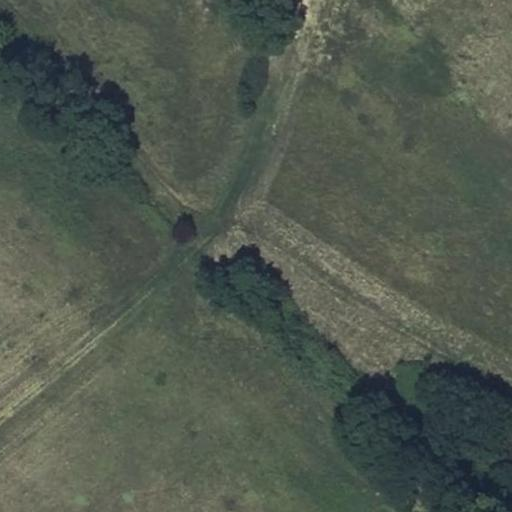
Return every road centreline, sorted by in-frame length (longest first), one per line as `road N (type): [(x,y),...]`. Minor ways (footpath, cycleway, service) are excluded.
road 1 (track): [(292,0),(261,128),(214,219),(139,295),(0,407)]
road 2 (track): [(511,395),(275,243),(214,219)]
